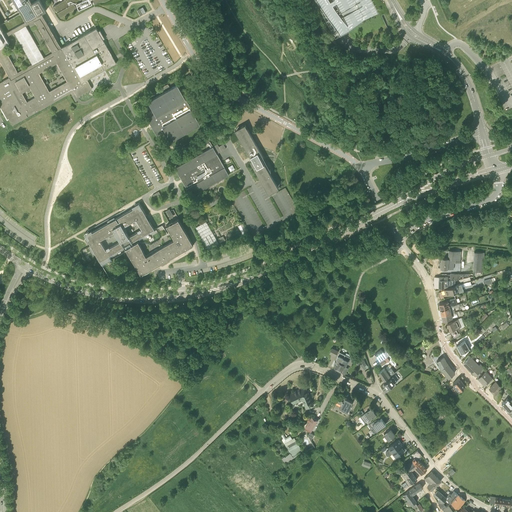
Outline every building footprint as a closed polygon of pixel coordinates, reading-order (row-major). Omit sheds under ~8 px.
[(0,60),(9,77),(0,82),(0,94),(1,97),(0,97),(0,101),(8,116),(13,125),(28,117),(39,110),(71,92),(73,94),(75,93),(77,96),(79,97),(80,95),(82,95),(83,93),(85,93),(86,91),(88,92),(89,90),(91,90),(92,87),(88,80),(117,63),(103,39),(101,40),(97,32),(98,31),(96,27),(78,38),(73,41),(61,47),(42,13),(46,11),(39,0),(37,0),(32,3),(30,0),(13,0),(21,13),(0,25),(0,60)] [(93,0),(95,3),(100,0),(63,0),(53,6),(56,11),(58,10),(58,11),(57,12),(60,17),(77,8),(75,5),(76,4),(79,9),(92,4),(90,0),(93,0)] [(314,0),(334,37),(342,33),(379,14),(371,0),(314,0)] [(171,141),(200,124),(178,84),(148,101),(153,110),(145,115),(150,124),(152,123),(153,124),(153,125),(151,126),(158,137),(166,132),(171,141)] [(265,163),(266,162),(264,158),(245,125),(241,127),(235,130),(252,160),(250,161),(269,194),(280,187),(279,188),(265,163)] [(229,175),(216,153),(213,146),(175,168),(191,196),(229,175)] [(141,242),(164,229),(162,225),(154,230),(148,218),(147,217),(142,208),(140,209),(138,206),(87,234),(89,238),(87,239),(91,246),(93,249),(99,261),(121,248),(123,247),(125,246),(141,275),(152,268),(193,245),(178,219),(166,225),(174,240),(163,246),(163,245),(146,255),(138,241),(133,244),(132,242),(138,239),(139,239),(141,242)] [(208,250),(219,244),(206,221),(196,227),(208,250)] [(244,223),(239,225),(243,234),(248,231),(244,223)] [(460,260),(461,251),(449,250),(448,258),(441,258),(440,268),(454,269),(454,262),(460,263),(460,260)] [(459,279),(459,274),(450,274),(450,277),(448,277),(439,277),(439,288),(443,288),(447,287),(447,285),(451,285),(451,284),(457,284),(457,279),(459,279)] [(444,290),(439,292),(439,295),(439,297),(451,293),(452,296),(458,294),(457,291),(471,287),(476,286),(474,280),(464,283),(455,285),(444,289),(444,290)] [(454,307),(453,305),(457,304),(455,298),(449,300),(448,301),(439,303),(440,310),(454,307)] [(441,315),(455,312),(454,308),(463,305),(463,303),(461,303),(457,304),(453,305),(454,307),(440,310),(441,315)] [(455,315),(455,312),(441,315),(443,321),(452,319),(451,316),(455,315)] [(461,318),(458,320),(447,324),(450,331),(449,331),(455,342),(462,338),(456,328),(460,327),(460,328),(465,326),(461,318)] [(462,338),(455,342),(461,353),(469,349),(464,338),(462,338)] [(336,356),(339,350),(333,347),(329,353),(336,356)] [(340,352),(338,356),(336,359),(337,360),(335,364),(336,364),(334,368),(338,370),(345,355),(340,352)] [(382,365),(389,361),(383,352),(376,357),(382,365)] [(345,355),(338,370),(342,372),(343,370),(344,370),(350,357),(349,357),(345,355)] [(441,368),(448,364),(443,357),(437,361),(441,368)] [(464,363),(478,378),(485,371),(482,368),(483,367),(480,364),(478,366),(469,357),(464,363)] [(455,372),(448,364),(441,368),(448,377),(455,372)] [(388,373),(385,368),(379,372),(384,380),(396,373),(394,370),(388,373)] [(485,371),(478,378),(484,384),(491,378),(485,371)] [(387,389),(395,382),(392,377),(384,384),(387,389)] [(453,383),(455,385),(459,390),(465,385),(459,378),(453,383)] [(495,393),(499,390),(497,388),(500,386),(496,382),(490,387),(495,393)] [(313,405),(305,387),(289,394),(293,403),(302,399),(306,408),(313,405)] [(501,403),(508,410),(511,406),(511,398),(510,400),(504,393),(501,398),(504,401),(501,403)] [(353,402),(345,398),(343,401),(338,399),(337,403),(341,405),(340,408),(347,412),(353,402)] [(261,406),(258,402),(251,408),(254,412),(261,406)] [(370,419),(376,414),(371,409),(361,416),(360,417),(365,423),(366,422),(367,424),(371,421),(370,419)] [(307,420),(309,421),(305,428),(311,431),(318,420),(312,417),(311,418),(309,417),(307,420)] [(374,421),(368,425),(371,429),(373,427),(376,431),(377,431),(385,425),(386,424),(381,418),(379,420),(379,419),(375,422),(374,421)] [(388,440),(395,435),(390,429),(384,434),(388,440)] [(302,451),(296,441),(294,438),(295,438),(294,437),(292,438),(290,435),(286,437),(282,432),(282,431),(281,432),(279,434),(290,453),(285,457),(284,456),(282,458),(288,467),(302,455),(300,453),(302,451)] [(406,449),(401,443),(398,440),(393,444),(388,447),(389,449),(387,451),(386,452),(386,454),(386,455),(387,456),(388,456),(390,455),(394,452),(397,457),(401,454),(400,453),(406,449)] [(279,456),(283,453),(281,449),(277,443),(273,445),(274,447),(277,451),(279,456)] [(414,459),(412,461),(414,465),(423,473),(427,470),(418,461),(417,462),(414,459)] [(414,465),(412,461),(412,462),(407,465),(409,468),(404,473),(402,475),(409,485),(417,480),(411,472),(414,469),(421,475),(423,473),(414,465)] [(431,490),(441,481),(431,472),(424,478),(430,484),(427,487),(431,490)] [(407,499),(408,499),(414,508),(416,506),(420,511),(423,509),(420,504),(417,505),(415,502),(416,502),(413,497),(412,495),(423,488),(420,484),(419,484),(417,485),(414,486),(404,494),(407,499)] [(441,508),(446,505),(443,502),(446,498),(440,493),(439,491),(438,491),(434,494),(440,499),(438,501),(440,502),(438,504),(441,508)] [(443,502),(446,505),(451,502),(458,494),(454,491),(451,494),(450,493),(446,498),(443,502)] [(458,511),(460,510),(459,508),(465,500),(458,495),(451,503),(452,504),(455,506),(454,508),(458,511)]
